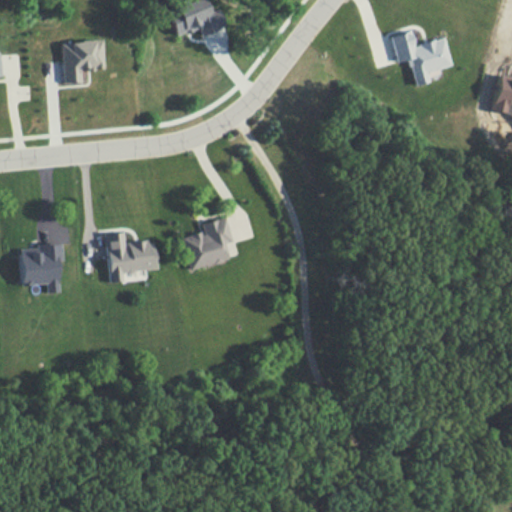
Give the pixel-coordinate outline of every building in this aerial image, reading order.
[(186,0),(163,10),(173,36),(195,27),(198,35),(222,26),(215,9),(206,12),(201,0),(186,0)] [(450,65),(442,37),(411,45),(407,30),(387,36),(394,62),(406,59),(413,85),(428,81),(425,72),(450,65)] [(57,42),(59,82),(78,81),(77,69),(100,68),(98,39),(57,42)] [(511,76),(499,73),(490,109),(505,112),(507,103),(511,104),(511,76)] [(228,241),(222,217),(197,223),(199,231),(178,237),(187,269),(225,259),(221,243),(228,241)] [(106,282),(119,280),(119,272),(153,268),(151,240),(122,243),(121,231),(101,233),(106,282)] [(58,243),(33,244),(33,247),(16,248),(18,285),(42,283),(43,293),(55,292),(53,262),(59,261),(58,243)]
